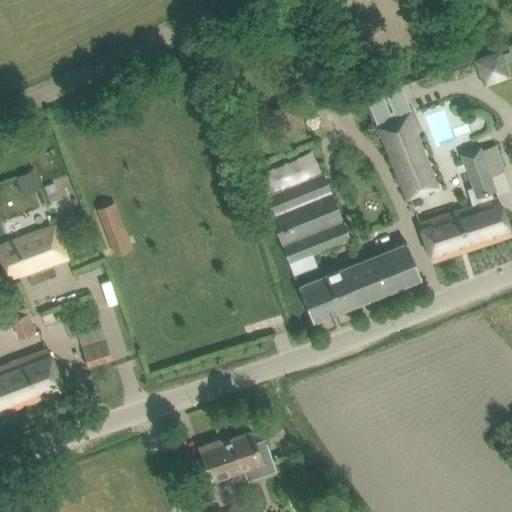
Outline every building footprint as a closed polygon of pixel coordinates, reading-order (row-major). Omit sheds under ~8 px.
[(210,36),(216,50),(271,25),(265,12),(210,36)] [(503,52),(480,60),(488,83),(511,75),(503,52)] [(314,68),(320,87),(336,82),(330,63),(314,68)] [(278,134),(304,125),(296,102),(271,110),(278,134)] [(421,132),(413,113),(379,126),(408,199),(437,188),(415,135),(421,132)] [(419,223),(431,261),(511,234),(498,196),(492,199),(490,192),(496,190),(481,145),(461,152),(474,189),(469,191),(468,188),(467,189),(472,205),(419,223)] [(34,171),(18,176),(24,195),(41,189),(34,171)] [(323,171),(262,196),(274,225),(289,263),(312,253),(350,238),(335,200),(323,171)] [(56,190),(53,183),(44,186),(47,194),(56,190)] [(114,254),(132,247),(115,201),(96,208),(114,254)] [(0,261),(6,279),(68,258),(55,224),(0,243),(0,261)] [(299,286),(305,303),(313,322),(421,278),(407,242),(299,286)] [(29,313),(13,319),(20,338),(37,332),(29,313)] [(106,340),(82,347),(87,365),(112,358),(106,340)] [(48,349),(0,368),(0,412),(63,388),(48,349)] [(199,447),(205,466),(211,482),(244,471),(247,481),(277,471),(267,442),(257,445),(252,431),(221,442),(220,440),(199,447)] [(308,494),(299,500),(308,511),(317,511),(320,510),(308,494)]
